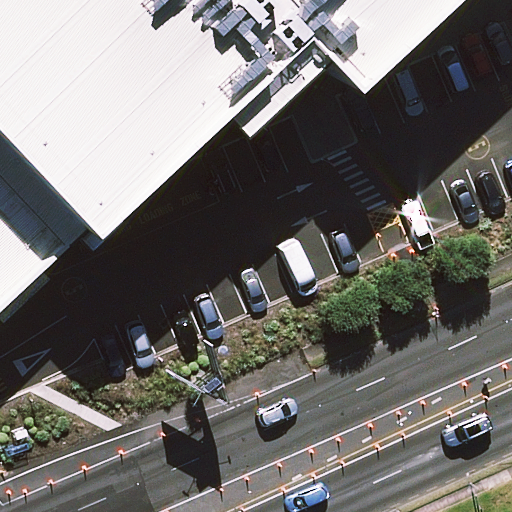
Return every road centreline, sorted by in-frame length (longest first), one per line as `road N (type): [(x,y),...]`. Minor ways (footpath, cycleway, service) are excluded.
road 1 (secondary): [(73,511),(511,322)]
road 2 (secondary): [(511,419),(307,511)]
